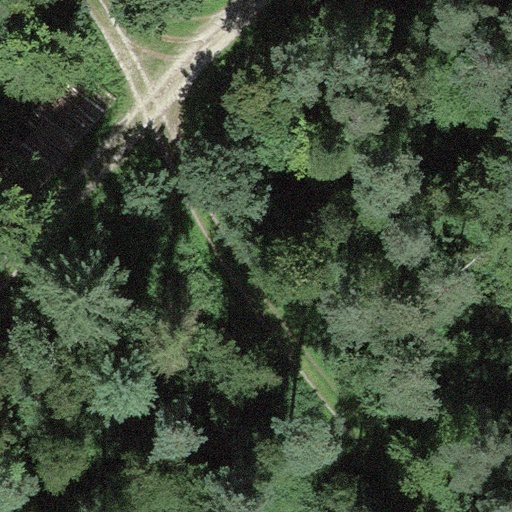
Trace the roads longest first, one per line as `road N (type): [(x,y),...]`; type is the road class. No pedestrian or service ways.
road 1 (track): [(428,511),(236,264),(84,0)]
road 2 (track): [(0,277),(150,103),(253,0)]
